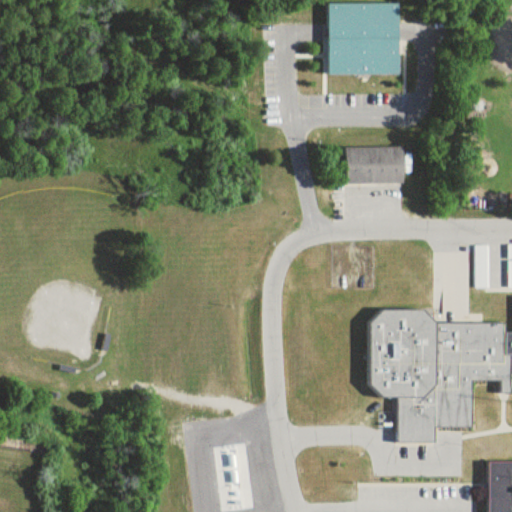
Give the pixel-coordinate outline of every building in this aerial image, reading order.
[(397,75),(397,4),(327,4),(327,75),(397,75)] [(511,66),(511,19),(501,20),(501,67),(511,66)] [(401,149),(344,149),(344,184),(401,184),(401,149)] [(472,289),(488,289),(488,246),(472,246),(472,289)] [(368,331),(367,372),(375,399),(396,400),(394,449),(469,425),(470,382),(497,383),(501,394),(508,394),(509,376),(511,375),(511,322),(374,317),(368,331)] [(486,511),(511,511),(511,463),(487,463),(486,511)]
